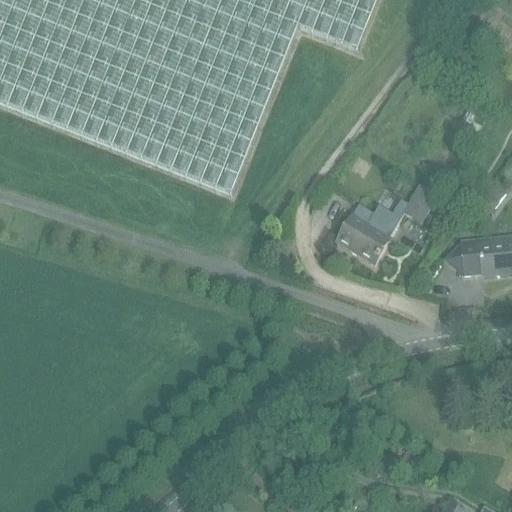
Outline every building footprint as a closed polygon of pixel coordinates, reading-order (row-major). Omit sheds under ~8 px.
[(0,0),(0,106),(233,199),(299,31),(358,55),(380,0),(0,0)] [(384,131),(389,143),(401,139),(396,126),(384,131)] [(420,190),(409,208),(404,217),(405,218),(421,228),(437,200),(420,190)] [(404,217),(409,208),(401,204),(392,218),(379,210),(374,219),(359,210),(337,247),(375,269),(391,243),(390,243),(405,218),(404,217)] [(493,243),(461,246),(461,250),(447,264),(464,279),(482,277),(482,280),(511,276),(511,245),(494,247),(493,243)]
